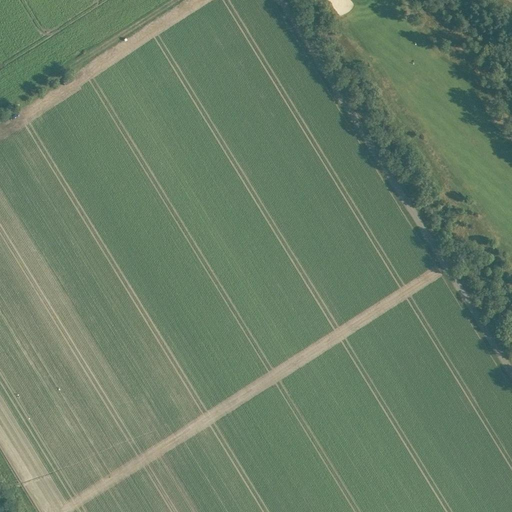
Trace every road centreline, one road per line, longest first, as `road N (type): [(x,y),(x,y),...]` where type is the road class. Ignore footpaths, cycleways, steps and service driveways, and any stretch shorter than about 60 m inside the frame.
road 1 (unclassified): [(511,373),(281,0)]
road 2 (track): [(0,110),(172,0)]
